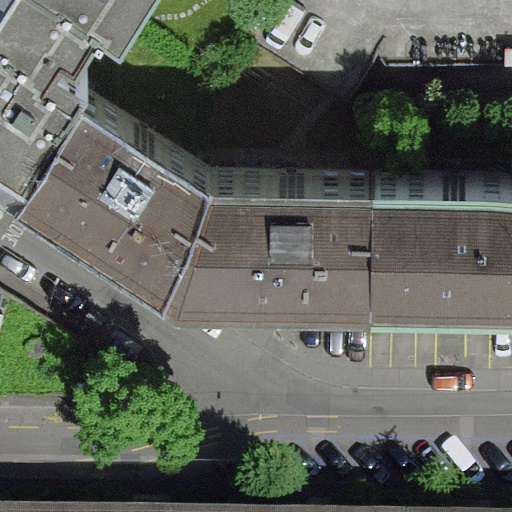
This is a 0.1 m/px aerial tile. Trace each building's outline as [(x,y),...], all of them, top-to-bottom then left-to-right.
[(80,44),(102,6),(93,0),(0,0),(0,159),(18,171),(77,79),(88,62),(59,43),(64,35),(80,44)] [(138,0),(93,0),(102,6),(125,21),(138,0)] [(213,167),(77,79),(18,171),(156,260),(213,167)] [(375,170),(213,167),(156,260),(181,277),(373,280),(375,170)] [(511,172),(375,170),(373,280),(511,281),(511,172)]
